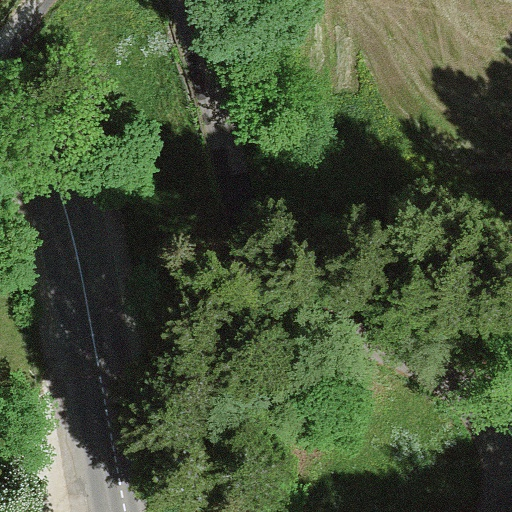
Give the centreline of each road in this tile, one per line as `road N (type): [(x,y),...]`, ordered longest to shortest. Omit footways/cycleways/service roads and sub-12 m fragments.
road 1 (unclassified): [(183,0),(261,257),(317,315),(422,365),(462,395),(488,431),(495,511)]
road 2 (secondary): [(111,511),(46,198),(0,49)]
